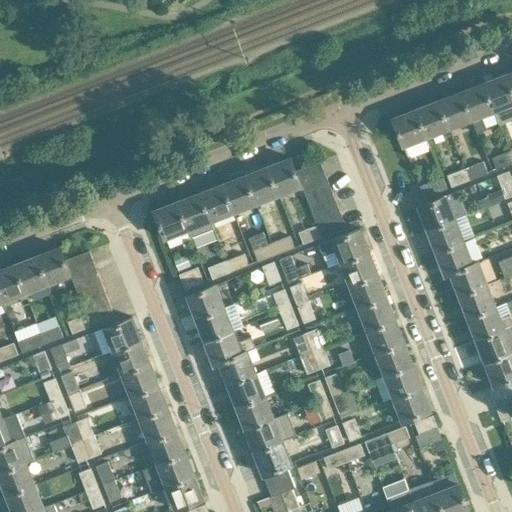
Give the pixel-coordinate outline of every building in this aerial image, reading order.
[(511,88),(507,74),(506,73),(505,73),(506,75),(484,83),(483,82),(482,82),(483,83),(494,110),(499,124),(511,119),(511,88)] [(494,110),(483,83),(461,92),(461,90),(460,91),(460,92),(471,119),(476,133),(486,129),(481,115),(494,110)] [(471,119),(460,92),(439,101),(449,128),(471,119)] [(449,128),(439,101),(438,99),(437,100),(438,101),(416,109),(426,136),(449,128)] [(430,147),(426,136),(416,109),(416,108),(415,108),(415,110),(394,118),(393,117),(392,117),(407,156),(430,147)] [(511,162),(511,155),(510,156),(508,151),(492,157),(497,168),(511,162)] [(300,181),(295,170),(290,157),(289,157),(289,158),(269,166),(279,193),(301,184),(300,181)] [(483,160),(463,168),(465,174),(468,172),(471,178),(487,172),(483,160)] [(300,181),(324,172),(320,161),(295,170),(300,181)] [(279,193),(269,166),(268,167),(268,165),(267,166),(267,167),(246,175),(256,202),(279,193)] [(471,178),(468,172),(465,174),(463,168),(447,174),(451,186),(471,178)] [(497,175),(505,197),(511,194),(511,179),(508,171),(497,175)] [(304,192),(328,183),(324,172),(300,181),(301,184),(304,192)] [(256,202),(246,175),(245,174),(244,174),(245,176),(223,184),(233,211),(256,202)] [(424,197),(447,188),(443,176),(420,185),(424,197)] [(233,211),(223,184),(223,183),(222,183),(222,184),(200,193),(201,193),(211,220),(233,211)] [(333,194),(328,183),(304,192),(309,203),(333,194)] [(201,193),(200,193),(200,192),(199,192),(200,193),(178,201),(177,200),(177,201),(177,202),(188,229),(191,238),(214,229),(211,220),(201,193)] [(337,205),(333,194),(309,203),(313,214),(337,205)] [(447,195),(418,206),(419,207),(420,206),(428,228),(455,217),(447,195)] [(188,229),(177,202),(155,210),(155,209),(154,209),(165,238),(188,229)] [(274,207),(281,226),(293,222),(286,202),(274,207)] [(317,225),(341,216),(337,205),(313,214),(317,224),(316,225),(317,225)] [(346,227),(341,216),(317,225),(321,237),(346,227)] [(455,217),(428,228),(427,228),(427,229),(428,229),(437,250),(464,240),(455,217)] [(321,237),(317,225),(316,225),(299,231),(304,243),(321,237)] [(336,252),(340,262),(368,251),(359,229),(360,229),(360,228),(318,244),(323,257),(336,252)] [(290,235),(269,243),(271,248),(274,247),(276,253),(294,246),(290,235)] [(473,263),(464,240),(437,250),(435,251),(436,252),(437,251),(445,273),(444,273),(445,274),(451,272),(473,263)] [(276,253),(274,247),(271,248),(269,243),(253,249),(257,260),(276,253)] [(71,273),(70,270),(65,259),(60,245),(59,246),(60,247),(38,256),(37,254),(48,282),(71,273)] [(70,270),(94,261),(89,250),(65,259),(70,270)] [(369,250),(368,251),(340,262),(349,284),(376,273),(368,252),(369,251),(369,250)] [(244,252),(224,260),(226,265),(229,264),(232,270),(248,263),(244,252)] [(48,282),(37,254),(36,255),(37,256),(15,264),(25,291),(48,282)] [(280,259),(289,281),(311,273),(307,263),(296,267),(291,254),(280,259)] [(186,255),(175,259),(179,270),(190,266),(186,255)] [(511,257),(500,262),(506,276),(511,273),(511,257)] [(232,270),(229,264),(226,265),(224,260),(208,266),(213,277),(232,270)] [(75,281),(98,272),(94,261),(70,270),(71,273),(72,273),(75,281)] [(274,261),(263,266),(270,284),(281,279),(274,261)] [(478,261),(473,263),(451,272),(460,293),(487,283),(478,261)] [(28,297),(25,291),(15,264),(15,263),(14,263),(14,265),(0,270),(0,292),(3,299),(5,305),(28,297)] [(179,274),(185,289),(203,282),(197,266),(179,274)] [(79,292),(102,283),(98,272),(75,281),(79,292)] [(378,273),(376,273),(349,284),(358,307),(386,297),(387,297),(386,296),(385,296),(377,274),(378,274),(378,273)] [(291,287),(299,306),(304,304),(303,300),(308,298),(302,282),(291,287)] [(83,303),(106,294),(102,283),(79,292),(83,303)] [(487,283),(460,293),(459,294),(459,295),(460,294),(468,316),(496,306),(487,283)] [(189,296),(197,317),(224,307),(215,284),(187,295),(188,296),(189,296)] [(273,293),(281,313),(286,311),(285,307),(291,305),(284,289),(273,293)] [(111,305),(106,294),(83,303),(88,314),(111,305)] [(310,302),(308,298),(303,300),(304,304),(299,306),(305,323),(316,319),(313,309),(333,301),(331,294),(310,302)] [(394,319),(386,297),(358,307),(367,330),(394,320),(395,319),(395,318),(394,319)] [(115,317),(111,305),(88,314),(92,326),(115,317)] [(299,325),(291,305),(285,307),(286,311),(281,313),(288,330),(299,325)] [(501,319),(496,306),(468,316),(467,317),(468,318),(469,317),(477,339),(504,328),(511,324),(511,317),(511,315),(501,319)] [(224,307),(197,317),(196,317),(196,319),(197,318),(206,339),(204,340),(205,340),(233,329),(224,307)] [(68,322),(73,333),(92,326),(88,314),(68,322)] [(104,328),(112,350),(140,339),(131,318),(133,317),(132,316),(104,328)] [(403,341),(394,320),(367,330),(375,352),(403,342),(404,342),(404,341),(403,341)] [(40,333),(42,339),(45,337),(47,343),(64,336),(59,325),(40,333)] [(511,348),(504,328),(477,339),(476,339),(476,340),(478,340),(486,361),(511,351),(511,348)] [(251,336),(238,341),(233,329),(205,340),(205,341),(206,341),(214,362),(213,362),(214,364),(221,361),(247,349),(255,347),(251,336)] [(306,333),(312,349),(313,352),(319,350),(317,347),(323,344),(317,329),(306,333)] [(47,343),(45,337),(42,339),(40,333),(18,341),(23,352),(47,343)] [(312,349),(306,333),(293,338),(301,357),(307,355),(305,351),(312,349)] [(141,339),(140,339),(112,350),(121,372),(149,362),(140,340),(141,340),(141,339)] [(62,342),(50,347),(57,366),(69,361),(62,342)] [(411,364),(403,342),(375,352),(384,375),(412,365),(413,364),(412,363),(411,364)] [(0,348),(0,357),(1,361),(18,354),(14,343),(0,348)] [(331,364),(323,344),(317,347),(319,350),(313,352),(319,368),(331,364)] [(256,372),(247,349),(221,361),(229,382),(256,372)] [(319,368),(313,352),(312,349),(305,351),(307,355),(301,357),(307,373),(319,368)] [(45,350),(33,354),(40,372),(51,367),(45,350)] [(511,351),(486,361),(485,362),(485,363),(486,362),(494,384),(493,384),(494,385),(511,379),(511,378),(511,377),(511,351)] [(150,361),(149,362),(121,372),(130,395),(157,384),(149,363),(150,362),(150,361)] [(420,386),(412,365),(384,375),(393,397),(420,386)] [(61,375),(68,393),(73,391),(72,389),(79,386),(73,370),(61,375)] [(265,394),(256,372),(229,382),(228,383),(228,384),(229,384),(238,405),(265,394)] [(326,376),(333,395),(339,393),(338,390),(343,388),(336,372),(326,376)] [(44,381),(52,401),(57,399),(56,396),(62,394),(55,377),(44,381)] [(307,383),(315,402),(321,400),(320,397),(326,395),(319,378),(307,383)] [(511,390),(511,381),(511,379),(494,385),(489,387),(493,398),(511,390)] [(159,384),(157,384),(130,395),(139,418),(166,407),(158,385),(159,385),(159,384)] [(87,406),(79,386),(72,389),(73,391),(68,393),(75,411),(87,406)] [(421,386),(420,386),(393,397),(402,420),(430,409),(430,408),(429,409),(420,387),(422,387),(421,386)] [(344,391),(343,388),(338,390),(339,393),(333,395),(343,420),(360,413),(351,388),(344,391)] [(511,390),(493,398),(497,409),(511,403),(511,390)] [(69,413),(62,394),(56,396),(57,399),(52,401),(58,417),(69,413)] [(274,417),(265,394),(238,405),(236,405),(237,407),(238,406),(246,428),(274,417)] [(333,414),(326,395),(320,397),(321,400),(315,402),(321,418),(333,414)] [(511,403),(497,409),(501,421),(511,416),(511,403)] [(168,406),(166,407),(139,418),(148,440),(175,430),(166,408),(168,407),(168,406)] [(101,409),(90,412),(101,449),(112,445),(101,409)] [(414,423),(419,434),(437,427),(437,426),(433,415),(414,423)] [(87,416),(75,421),(81,437),(83,441),(89,439),(88,435),(93,432),(87,416)] [(274,417),(246,428),(245,428),(246,429),(247,429),(255,450),(282,440),(293,435),(289,424),(278,428),(274,417)] [(354,417),(343,421),(350,440),(361,436),(354,417)] [(3,418),(0,419),(0,445),(12,441),(3,418)] [(81,437),(75,421),(64,425),(71,445),(78,443),(77,439),(81,437)] [(337,424),(325,428),(332,447),(344,442),(337,424)] [(405,425),(385,433),(387,438),(390,437),(392,443),(409,436),(405,425)] [(176,429),(175,430),(148,440),(157,462),(184,452),(175,431),(177,430),(176,429)] [(101,452),(93,432),(88,435),(89,439),(83,441),(89,457),(101,452)] [(392,443),(390,437),(387,438),(385,433),(368,440),(372,450),(392,443)] [(27,435),(12,441),(0,445),(0,471),(27,461),(36,457),(27,435)] [(89,457),(83,441),(81,437),(77,439),(78,443),(71,445),(78,461),(89,457)] [(291,462),(282,440),(255,450),(254,451),(256,451),(264,473),(286,464),(291,462)] [(359,443),(343,449),(347,460),(352,472),(367,466),(363,454),(364,454),(359,443)] [(347,460),(343,449),(324,456),(328,468),(347,460)] [(185,451),(184,452),(157,462),(157,464),(145,469),(149,480),(162,475),(165,485),(193,475),(184,453),(186,452),(185,451)] [(121,452),(109,457),(121,492),(133,488),(121,452)] [(204,452),(193,455),(197,469),(208,466),(204,452)] [(95,464),(103,484),(108,481),(107,478),(113,476),(107,460),(95,464)] [(319,471),(315,460),(297,467),(301,478),(319,471)] [(36,483),(27,461),(0,471),(0,474),(8,494),(36,483)] [(267,485),(290,475),(286,464),(264,473),(263,473),(267,485)] [(79,471),(87,491),(92,489),(92,486),(97,484),(91,467),(79,471)] [(194,474),(193,475),(165,485),(175,509),(203,497),(201,497),(193,476),(194,475),(194,474)] [(271,495),(280,492),(292,487),(295,486),(290,475),(267,485),(271,495)] [(121,496),(113,476),(107,478),(108,481),(103,484),(109,500),(121,496)] [(443,511),(436,491),(432,479),(420,484),(425,496),(413,500),(417,511),(443,511)] [(459,482),(436,491),(443,511),(462,511),(468,510),(469,511),(470,511),(459,482)] [(29,511),(45,506),(36,483),(8,494),(6,494),(7,495),(8,495),(14,511),(29,511)] [(104,503),(97,484),(92,486),(92,489),(87,491),(93,507),(104,503)] [(299,505),(292,487),(280,492),(287,510),(299,505)] [(417,511),(413,500),(409,488),(386,497),(390,509),(391,511),(417,511)] [(280,511),(287,510),(280,492),(271,495),(272,496),(258,502),(261,508),(271,504),(274,511),(280,511)] [(45,506),(29,511),(58,511),(55,502),(45,506)] [(187,511),(208,511),(205,503),(187,511)]
